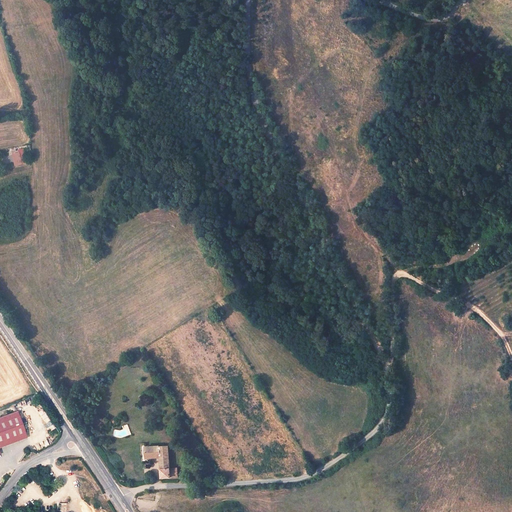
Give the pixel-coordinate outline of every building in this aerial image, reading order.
[(22,159),(16,160),(16,163),(17,171),(29,169),(26,156),(21,156),(22,159)] [(0,420),(0,456),(1,456),(0,451),(0,448),(27,439),(18,413),(0,420)] [(46,423),(50,431),(55,428),(52,421),(46,423)] [(47,440),(36,444),(38,450),(49,446),(47,440)] [(168,469),(167,447),(144,448),(144,458),(158,457),(159,479),(177,479),(176,469),(168,469)]
